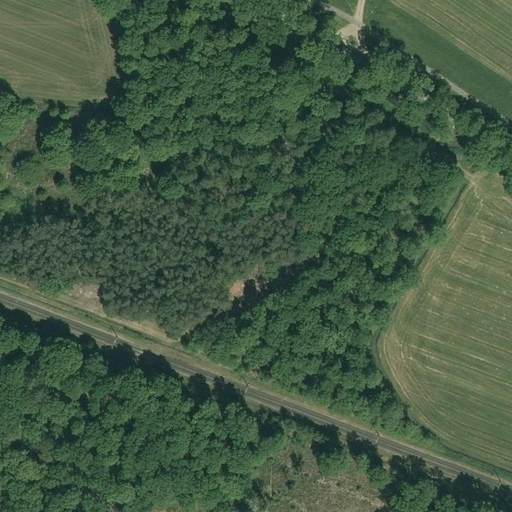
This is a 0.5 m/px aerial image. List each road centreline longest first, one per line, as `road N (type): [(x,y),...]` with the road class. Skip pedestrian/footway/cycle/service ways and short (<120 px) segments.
road 1 (track): [(161,342),(282,283),(454,121)]
road 2 (tertiary): [(511,159),(352,55),(242,0)]
road 3 (track): [(433,141),(329,74),(175,0)]
road 4 (unknown): [(0,276),(161,342)]
